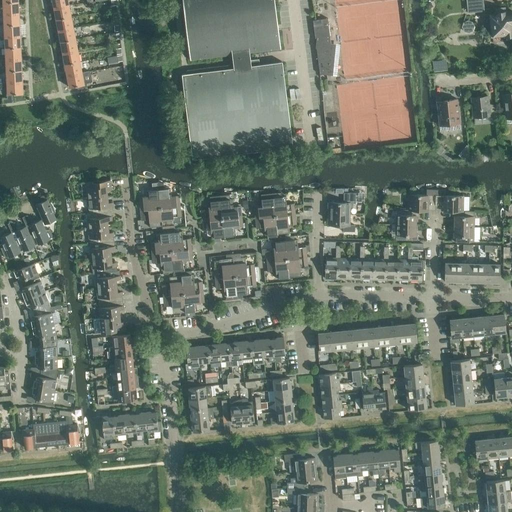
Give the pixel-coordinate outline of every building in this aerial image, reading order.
[(51,0),(54,8),(69,5),(73,4),(70,1),(68,1),(67,0),(51,0)] [(293,147),(283,62),(256,65),(256,62),(256,59),(251,60),(251,58),(250,52),(281,48),(274,0),(183,0),(190,59),(232,54),(234,65),(187,70),(186,72),(186,74),(182,74),(193,159),(293,147)] [(324,0),(314,0),(316,17),(327,15),(324,0)] [(483,10),(483,4),(482,0),(467,0),(469,12),(483,10)] [(3,2),(3,14),(19,13),(18,2),(3,2)] [(69,5),(54,8),(56,20),(71,17),(69,5)] [(496,14),(490,15),(492,37),(505,36),(505,37),(506,37),(507,40),(511,39),(511,12),(505,13),(505,12),(504,8),(496,9),(497,13),(496,13),(496,14)] [(3,14),(4,25),(19,24),(19,13),(3,14)] [(56,20),(58,31),(73,28),(71,17),(56,20)] [(328,18),(315,20),(313,20),(315,38),(316,38),(315,48),(316,48),(320,74),(333,75),(336,44),(331,43),(328,18)] [(4,25),(4,36),(20,36),(19,24),(4,25)] [(73,28),(58,31),(60,42),(76,39),(73,28)] [(20,36),(4,36),(5,48),(20,47),(20,36)] [(76,39),(60,42),(62,53),(78,50),(76,39)] [(20,47),(5,48),(5,59),(21,59),(20,47)] [(62,53),(65,64),(80,61),(78,50),(62,53)] [(121,55),(111,57),(107,58),(108,64),(122,61),(122,60),(121,55)] [(5,59),(6,71),(21,70),(21,59),(5,59)] [(82,73),(80,61),(65,64),(67,76),(82,73)] [(117,76),(124,75),(123,66),(116,67),(117,76)] [(6,71),(6,82),(22,81),(21,70),(6,71)] [(82,73),(67,76),(69,87),(77,86),(84,84),(82,73)] [(22,81),(6,82),(0,82),(0,87),(7,87),(7,94),(22,93),(22,81)] [(511,93),(503,94),(505,119),(511,118),(511,93)] [(443,95),(436,96),(436,102),(437,102),(440,123),(451,122),(451,124),(460,123),(457,99),(444,100),(443,95)] [(488,96),(472,97),(474,118),(490,116),(490,123),(498,122),(496,106),(489,106),(488,96)] [(86,182),(87,198),(87,199),(107,196),(107,190),(111,189),(110,180),(86,182)] [(140,210),(160,208),(158,182),(152,183),(152,190),(146,191),(147,199),(139,199),(140,210)] [(158,182),(160,208),(180,206),(179,195),(171,196),(170,188),(165,189),(164,183),(158,182)] [(428,200),(436,200),(436,190),(428,190),(428,195),(408,194),(408,210),(418,210),(428,211),(428,200)] [(443,211),(444,211),(452,211),(463,211),(464,195),(445,195),(445,190),(436,190),(436,200),(443,201),(443,211)] [(273,194),(273,197),(275,216),(295,214),(294,203),(286,204),(286,196),(281,197),(280,193),(273,194)] [(329,202),(328,214),(350,214),(350,207),(353,207),(353,203),(355,203),(356,193),(344,193),(344,203),(329,202)] [(219,195),(222,218),(242,216),(241,206),(233,207),(232,199),(230,199),(230,194),(219,195)] [(201,210),(202,220),(222,218),(219,195),(209,196),(210,201),(208,201),(209,209),(201,210)] [(107,196),(87,199),(89,213),(111,211),(114,211),(113,203),(108,203),(107,196)] [(255,218),(275,216),(273,197),(261,199),(262,207),(254,207),(255,218)] [(47,200),(36,204),(44,224),(55,219),(53,214),(55,213),(55,211),(54,209),(54,208),(53,207),(53,206),(52,205),(51,204),(51,202),(49,203),(47,200)] [(162,226),(163,229),(169,229),(172,228),(171,225),(174,225),(174,223),(180,222),(180,216),(181,216),(180,206),(160,208),(162,226)] [(150,227),(162,226),(160,208),(140,210),(141,220),(149,219),(150,227)] [(396,209),(396,225),(416,225),(416,216),(418,216),(418,210),(408,210),(396,209)] [(87,213),(88,228),(88,229),(108,227),(107,220),(112,220),(111,211),(89,213),(87,213)] [(454,217),(454,226),(474,226),(474,211),(463,211),(452,211),(452,217),(454,217)] [(275,216),(277,234),(289,233),(288,225),(296,224),(295,214),(275,216)] [(350,225),(350,214),(328,214),(328,225),(343,225),(343,231),(355,232),(355,225),(350,225)] [(222,218),(224,237),(236,235),(235,227),(243,227),(242,223),(242,216),(222,218)] [(275,216),(255,218),(256,228),(264,227),(265,235),(277,234),(275,216)] [(220,237),(224,237),(222,218),(202,220),(203,231),(211,230),(212,238),(213,238),(214,238),(219,237),(220,237)] [(35,235),(31,237),(34,245),(38,243),(38,244),(49,239),(46,231),(41,220),(30,225),(35,235)] [(396,240),(418,241),(418,234),(416,234),(416,225),(396,225),(396,240)] [(35,245),(34,245),(31,237),(26,226),(15,231),(20,242),(16,243),(20,251),(23,250),(24,250),(35,245)] [(474,242),(474,226),(454,226),(454,235),(452,235),(452,241),(474,242)] [(108,227),(88,229),(89,242),(90,243),(90,244),(114,241),(113,233),(109,233),(108,227)] [(182,231),(170,232),(172,251),(191,249),(190,238),(183,239),(182,231)] [(151,242),(152,253),(172,251),(170,232),(160,233),(158,234),(158,242),(151,242)] [(20,252),(20,251),(16,243),(12,233),(1,237),(5,248),(2,250),(5,258),(9,256),(9,257),(20,252)] [(297,239),(285,241),(287,259),(307,257),(306,250),(310,250),(309,245),(306,245),(306,247),(298,247),(297,239)] [(114,241),(90,244),(91,256),(91,258),(111,256),(110,250),(115,249),(114,241)] [(267,261),(287,259),(285,241),(273,242),(274,250),(266,251),(267,261)] [(411,243),(411,247),(408,247),(408,254),(412,254),(412,249),(423,250),(423,244),(411,243)] [(172,251),(174,269),(186,268),(185,260),(193,259),(191,249),(172,251)] [(172,251),(152,253),(153,260),(153,263),(161,262),(162,270),(174,269),(172,251)] [(340,252),(336,252),(336,258),(326,258),(325,278),(338,279),(338,258),(340,258),(340,252)] [(350,279),(362,279),(362,259),(364,259),(364,253),(360,252),(360,259),(350,258),(350,279)] [(388,253),(384,253),(384,259),(374,259),(374,279),(386,280),(386,259),(388,259),(388,253)] [(214,268),(215,278),(235,276),(233,254),(226,255),(226,259),(221,259),(222,267),(214,268)] [(240,257),(240,254),(233,254),(235,276),(255,274),(254,264),(246,265),(245,257),(240,257)] [(398,280),(410,280),(410,260),(412,260),(412,254),(408,254),(408,260),(398,259),(398,280)] [(111,256),(91,258),(93,274),(95,274),(95,273),(117,271),(116,263),(112,263),(111,256)] [(287,259),(289,277),(301,276),(300,268),(308,267),(307,257),(287,259)] [(338,258),(338,279),(350,279),(350,258),(340,258),(338,258)] [(287,259),(267,261),(268,271),(276,271),(277,279),(289,277),(287,259)] [(362,279),(374,279),(374,259),(364,259),(362,259),(362,279)] [(386,280),(398,280),(398,259),(388,259),(386,259),(386,280)] [(423,260),(412,260),(410,260),(410,280),(422,280),(423,260)] [(34,263),(31,264),(13,271),(16,278),(19,277),(20,281),(23,280),(24,283),(39,277),(34,263)] [(444,281),(456,281),(456,263),(445,263),(444,281)] [(456,281),(467,282),(467,264),(456,263),(456,281)] [(467,282),(477,282),(478,264),(467,264),(467,282)] [(478,264),(477,282),(488,282),(489,264),(478,264)] [(489,264),(488,282),(500,282),(500,264),(489,264)] [(97,288),(117,286),(116,279),(121,279),(120,271),(117,271),(95,273),(95,274),(97,288)] [(181,275),(183,294),(203,292),(202,281),(194,282),(193,274),(181,275)] [(256,285),(255,274),(235,276),(237,295),(249,293),(248,286),(256,285)] [(183,294),(181,275),(173,276),(169,277),(170,285),(162,286),(163,296),(183,294)] [(235,276),(215,278),(216,289),(224,288),(225,296),(237,295),(235,276)] [(45,291),(39,277),(24,283),(25,286),(23,287),(24,291),(21,292),(24,299),(45,291)] [(117,286),(97,288),(98,303),(123,300),(122,292),(117,293),(117,286)] [(32,307),(34,311),(50,307),(50,304),(45,291),(24,299),(26,305),(29,304),(30,307),(32,307)] [(197,311),(196,303),(204,302),(203,292),(183,294),(185,312),(185,316),(195,315),(195,311),(197,311)] [(173,313),(185,312),(183,294),(163,296),(164,306),(172,305),(173,313)] [(123,300),(98,303),(100,318),(120,316),(119,309),(124,309),(123,300)] [(31,321),(32,327),(54,323),(52,312),(51,307),(50,307),(34,311),(34,313),(35,316),(33,317),(34,320),(31,321)] [(506,332),(505,317),(504,314),(493,315),(495,333),(506,332)] [(482,316),(484,334),(495,333),(493,315),(482,316)] [(120,316),(100,318),(101,333),(126,331),(125,322),(120,322),(120,316)] [(484,334),(482,316),(471,317),(473,335),(484,334)] [(461,319),(463,337),(473,335),(471,317),(461,319)] [(451,338),(462,337),(463,337),(461,319),(449,320),(451,338)] [(56,334),(54,323),(32,327),(33,334),(36,334),(37,337),(39,337),(40,342),(57,340),(56,334)] [(415,323),(404,324),(406,342),(417,341),(415,323)] [(395,343),(406,342),(404,324),(393,325),(395,343)] [(385,344),(395,343),(393,325),(383,327),(385,344)] [(374,346),(385,344),(383,327),(372,328),(374,346)] [(363,347),(374,346),(372,328),(361,329),(363,347)] [(352,348),(363,347),(361,329),(350,330),(352,348)] [(342,349),(352,348),(350,330),(340,331),(342,349)] [(331,350),(342,349),(340,331),(329,332),(331,350)] [(319,351),(331,350),(329,332),(318,333),(319,351)] [(113,347),(131,345),(130,334),(112,336),(113,347)] [(274,355),(285,354),(283,337),(277,337),(276,339),(273,339),(274,355)] [(262,339),(263,356),(268,356),(269,362),(275,361),(274,355),(273,339),(269,339),(268,338),(262,339)] [(253,358),(263,356),(262,339),(255,340),(254,341),(251,341),(253,358)] [(57,357),(57,344),(57,340),(40,342),(40,347),(38,347),(38,350),(35,350),(35,357),(57,357)] [(237,359),(242,359),(240,341),(234,342),(233,343),(230,343),(232,366),(238,365),(237,359)] [(240,341),(242,359),(253,358),(251,341),(248,341),(247,341),(240,341)] [(210,362),(220,361),(219,343),(212,344),(211,345),(208,346),(210,362)] [(226,366),(232,366),(230,343),(226,344),(225,343),(219,343),(220,361),(225,360),(226,366)] [(113,347),(113,348),(109,349),(110,358),(114,358),(132,356),(131,345),(113,347)] [(197,346),(199,363),(210,362),(208,346),(205,346),(204,345),(197,346)] [(186,348),(188,364),(186,364),(186,371),(192,370),(192,368),(199,367),(199,363),(197,346),(191,346),(190,347),(186,348)] [(109,366),(110,369),(133,367),(132,356),(114,358),(115,365),(109,366)] [(40,372),(57,374),(57,368),(57,357),(35,357),(35,364),(38,364),(38,367),(40,367),(40,372)] [(469,359),(454,360),(451,361),(452,372),(470,370),(469,359)] [(404,366),(405,377),(423,375),(422,364),(404,366)] [(6,387),(7,389),(10,388),(9,371),(5,371),(4,366),(0,366),(0,385),(5,385),(6,387)] [(116,374),(117,379),(135,378),(133,367),(110,369),(110,375),(116,374)] [(470,370),(452,372),(453,383),(471,381),(470,370)] [(34,380),(33,387),(55,390),(57,374),(40,372),(40,378),(37,377),(37,380),(34,380)] [(336,373),(329,373),(320,374),(321,385),(339,384),(339,378),(336,378),(336,373)] [(423,375),(405,377),(406,388),(424,386),(423,375)] [(289,377),(282,378),(273,379),(274,390),(291,388),(291,382),(289,381),(289,377)] [(117,379),(117,386),(112,387),(112,391),(136,388),(135,378),(117,379)] [(495,397),(507,396),(505,378),(494,379),(495,397)] [(455,394),(473,392),(471,381),(453,383),(455,394)] [(321,385),(322,396),(338,395),(337,389),(340,389),(339,384),(321,385)] [(211,386),(205,386),(189,388),(189,391),(188,393),(189,399),(206,397),(206,398),(212,397),(211,386)] [(362,394),(364,410),(375,409),(373,390),(372,386),(367,387),(368,391),(368,394),(362,394)] [(406,388),(408,398),(425,397),(424,386),(406,388)] [(52,405),(55,390),(33,387),(32,394),(35,394),(34,397),(37,397),(36,402),(52,405)] [(113,395),(118,395),(119,401),(137,399),(136,388),(112,391),(113,395)] [(269,402),(275,401),(291,399),(291,396),(292,395),(291,388),(274,390),(274,391),(268,392),(269,402)] [(375,409),(386,408),(384,392),(379,393),(378,390),(373,390),(375,409)] [(474,403),(473,392),(455,394),(456,405),(474,403)] [(338,395),(322,396),(323,407),(342,405),(341,400),(339,400),(338,395)] [(207,408),(206,398),(206,397),(189,399),(189,406),(191,407),(191,410),(207,408)] [(427,408),(425,397),(408,398),(409,410),(427,408)] [(250,421),(254,421),(252,401),(248,402),(248,398),(241,399),(243,423),(249,422),(250,421)] [(237,423),(243,423),(241,399),(238,399),(230,404),(232,423),(235,423),(237,423)] [(291,399),(275,401),(276,412),(293,410),(293,403),(292,402),(291,399)] [(342,410),(342,405),(323,407),(324,418),(340,416),(340,411),(342,410)] [(190,414),(191,421),(208,419),(214,418),(213,408),(207,408),(191,410),(191,413),(190,414)] [(270,418),(271,424),(294,421),(293,418),(294,416),(293,410),(276,412),(277,417),(270,418)] [(147,432),(161,431),(160,421),(157,421),(156,412),(151,412),(150,411),(145,412),(147,430),(147,432)] [(147,430),(145,412),(140,412),(139,413),(134,414),(136,433),(139,433),(140,431),(147,430)] [(134,434),(136,433),(134,414),(129,415),(128,413),(123,414),(125,433),(132,432),(134,434)] [(125,433),(123,414),(119,414),(118,416),(113,416),(115,436),(126,434),(125,433)] [(104,440),(115,439),(115,436),(113,416),(108,417),(106,416),(101,416),(102,420),(102,422),(103,434),(104,434),(104,440)] [(210,430),(208,419),(191,421),(192,427),(193,428),(193,432),(210,430)] [(55,422),(57,444),(68,443),(66,425),(66,421),(55,422)] [(46,445),(57,444),(55,422),(44,423),(46,445)] [(36,446),(46,445),(44,423),(33,424),(34,429),(36,446)] [(77,424),(66,425),(68,443),(79,442),(77,424)] [(25,447),(36,446),(34,429),(23,430),(25,447)] [(0,432),(0,433),(2,450),(13,449),(11,431),(0,432)] [(507,437),(497,438),(498,456),(509,455),(507,437)] [(497,438),(486,439),(488,457),(498,456),(497,438)] [(488,457),(486,439),(474,440),(476,458),(488,457)] [(416,448),(422,447),(422,453),(439,451),(439,445),(438,444),(437,440),(415,442),(416,448)] [(384,473),(384,467),(389,467),(387,449),(381,450),(379,451),(376,452),(379,474),(384,473)] [(395,473),(401,472),(398,449),(395,450),(393,449),(387,449),(389,467),(394,466),(395,473)] [(367,469),(372,468),(373,474),(379,474),(376,452),(373,452),(372,451),(365,452),(367,469)] [(422,453),(423,464),(440,462),(439,459),(440,458),(439,451),(422,453)] [(362,469),(367,469),(365,452),(359,452),(358,453),(355,454),(357,476),(356,476),(357,477),(362,476),(363,475),(362,469)] [(350,453),(344,454),(346,476),(356,476),(357,476),(355,454),(352,454),(350,453)] [(300,454),(284,455),(285,462),(289,461),(290,472),(295,471),(315,469),(315,464),(316,464),(315,458),(300,459),(300,454)] [(346,478),(346,476),(344,454),(338,455),(336,456),(333,456),(335,479),(346,478)] [(423,464),(424,474),(442,473),(441,466),(440,465),(440,462),(423,464)] [(287,483),(287,488),(303,488),(303,482),(318,480),(317,473),(316,474),(315,469),(295,471),(296,478),(291,478),(291,482),(287,483)] [(442,473),(424,474),(418,475),(419,486),(442,484),(441,481),(442,479),(442,473)] [(504,480),(486,481),(487,493),(505,491),(504,480)] [(426,491),(427,496),(444,494),(443,488),(442,487),(442,484),(419,486),(420,492),(426,491)] [(303,494),(303,488),(287,488),(287,494),(297,494),(297,504),(317,505),(317,500),(318,500),(318,494),(303,494)] [(510,490),(505,491),(487,493),(488,503),(506,502),(511,501),(510,490)] [(444,494),(427,496),(420,497),(422,508),(444,505),(444,502),(444,501),(444,494)] [(507,511),(506,502),(488,503),(489,511),(507,511)]
